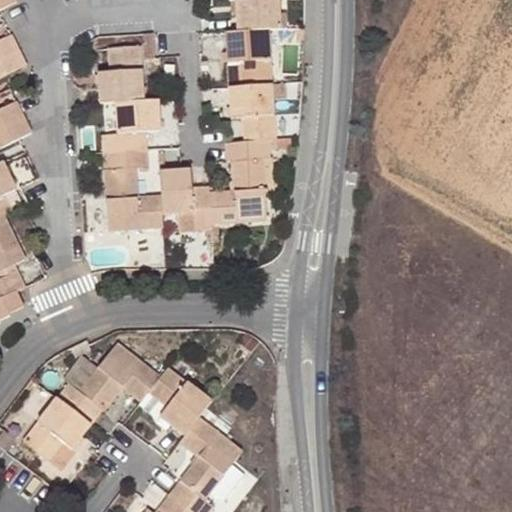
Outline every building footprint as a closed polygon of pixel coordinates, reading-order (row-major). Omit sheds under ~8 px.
[(0,0),(0,10),(12,4),(9,0),(0,0)] [(238,33),(268,31),(280,30),(277,0),(247,0),(247,1),(235,2),(238,33)] [(240,64),(241,87),(271,85),(268,31),(238,33),(226,34),(228,65),(240,64)] [(152,33),(143,34),(144,58),(154,58),(152,33)] [(19,50),(11,35),(10,35),(6,37),(14,52),(19,50)] [(0,40),(0,59),(14,52),(6,37),(0,40)] [(115,104),(143,102),(140,47),(109,49),(110,73),(99,74),(101,104),(115,104)] [(14,52),(22,69),(27,66),(19,50),(14,52)] [(22,69),(14,52),(0,59),(0,79),(3,78),(22,69)] [(240,64),(228,65),(230,88),(241,87),(240,64)] [(283,84),(271,85),(272,100),(284,100),(283,84)] [(272,100),(271,85),(241,87),(230,88),(231,119),(243,118),(244,142),(268,140),(275,140),(272,100)] [(159,101),(143,102),(115,104),(117,135),(103,135),(103,152),(146,150),(145,133),(160,132),(159,101)] [(24,117),(17,102),(15,102),(11,104),(19,119),(24,117)] [(0,109),(0,128),(19,119),(11,104),(0,109)] [(19,119),(27,136),(32,133),(24,117),(19,119)] [(27,136),(19,119),(0,128),(0,149),(19,140),(27,136)] [(290,139),(275,140),(268,140),(269,151),(290,150),(290,139)] [(269,151),(268,140),(244,142),(225,143),(227,162),(232,161),(234,192),(209,194),(211,225),(217,225),(266,222),(262,159),(269,159),(269,151)] [(162,228),(162,215),(161,197),(137,199),(135,169),(147,168),(146,150),(103,152),(108,232),(162,228)] [(0,216),(2,215),(11,211),(3,196),(15,190),(2,163),(0,163),(0,216)] [(206,231),(212,231),(211,226),(211,225),(209,194),(209,188),(192,189),(191,170),(159,172),(161,197),(162,215),(177,214),(178,233),(206,231)] [(24,260),(2,215),(0,216),(0,272),(14,265),(24,260)] [(14,265),(0,272),(0,279),(17,271),(14,265)] [(17,271),(0,279),(0,299),(16,292),(25,287),(17,271)] [(8,313),(23,306),(16,292),(0,299),(0,320),(9,316),(8,313)] [(105,412),(123,388),(141,402),(149,393),(160,378),(116,344),(80,392),(69,384),(57,398),(91,425),(103,410),(105,412)] [(171,425),(185,436),(199,418),(211,402),(168,368),(160,378),(149,393),(168,407),(161,417),(170,425),(171,425)] [(168,407),(149,393),(141,402),(139,405),(151,416),(155,423),(166,431),(170,425),(161,417),(168,407)] [(72,450),(91,425),(57,398),(24,442),(48,461),(63,442),(72,450)] [(242,452),(199,418),(185,436),(179,443),(198,457),(169,496),(189,511),(211,511),(215,508),(205,499),(242,452)] [(4,431),(0,436),(0,447),(6,452),(16,439),(5,430),(4,431)] [(162,511),(189,511),(169,496),(159,509),(162,511)]
